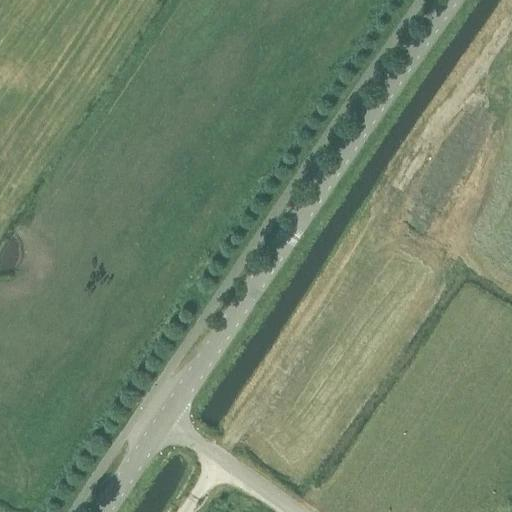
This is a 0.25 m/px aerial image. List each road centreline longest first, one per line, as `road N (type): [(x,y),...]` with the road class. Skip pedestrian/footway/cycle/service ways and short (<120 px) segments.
road 1 (tertiary): [(168,417),(450,0)]
road 2 (unclassified): [(168,417),(297,511)]
